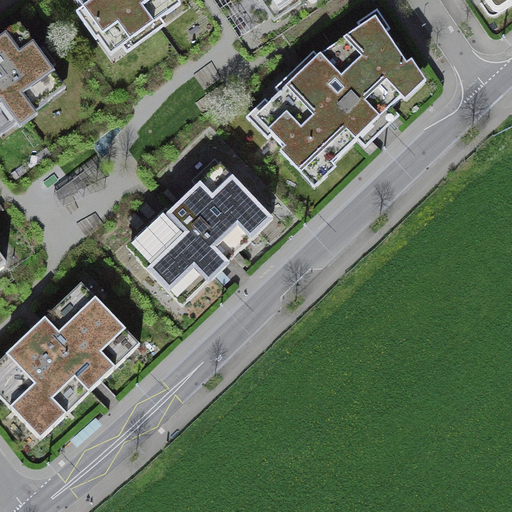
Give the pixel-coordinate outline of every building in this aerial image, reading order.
[(179,3),(176,0),(75,0),(81,7),(76,11),(112,63),(165,25),(159,17),(179,3)] [(259,0),(274,21),(301,3),(298,0),(259,0)] [(511,0),(484,0),(494,14),(498,18),(502,18),(511,10),(511,0)] [(408,62),(376,17),(346,36),(321,54),(314,52),(275,87),(280,93),(269,102),(267,100),(247,117),(267,140),(272,135),(284,148),(280,151),(313,189),(338,168),(333,162),(356,142),(368,157),(377,148),(371,142),(401,116),(392,106),(403,96),(406,100),(429,80),(413,58),(408,62)] [(4,31),(0,34),(0,131),(13,122),(18,128),(36,114),(34,111),(65,88),(30,40),(17,49),(4,31)] [(219,165),(215,160),(192,182),(197,187),(169,214),(166,211),(126,249),(137,260),(136,260),(182,308),(206,284),(208,286),(229,266),(227,264),(273,221),(254,202),(255,202),(220,165),(219,165)] [(138,346),(80,284),(0,360),(0,401),(38,440),(138,346)]
